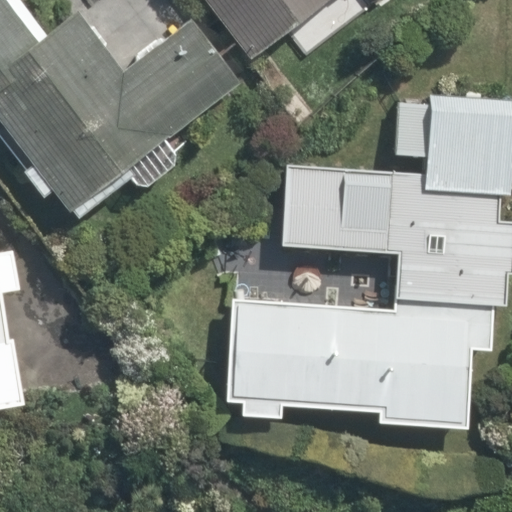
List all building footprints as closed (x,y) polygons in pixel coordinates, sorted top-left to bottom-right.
[(131,187),(170,158),(158,143),(225,93),(177,29),(115,75),(73,19),(36,47),(1,0),(0,0),(0,125),(65,213),(120,172),(131,187)] [(198,0),(245,61),(326,0),(198,0)] [(493,301),(508,302),(511,220),(498,219),(500,190),(511,190),(511,184),(511,90),(391,87),(389,151),(420,152),(419,172),(285,168),(282,244),(389,248),(387,298),(493,301)] [(0,406),(18,404),(0,293),(0,288),(12,287),(5,242),(0,243),(0,406)] [(233,403),(232,415),(279,416),(280,404),(369,407),(369,423),(466,427),(468,356),(491,357),(493,301),(387,298),(223,292),(219,402),(233,403)]
